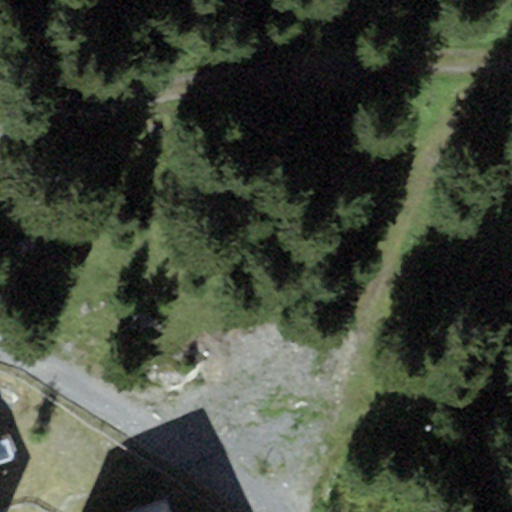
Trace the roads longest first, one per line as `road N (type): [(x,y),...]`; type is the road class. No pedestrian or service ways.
road 1 (track): [(0,108),(192,70),(511,74)]
road 2 (track): [(0,348),(256,511)]
